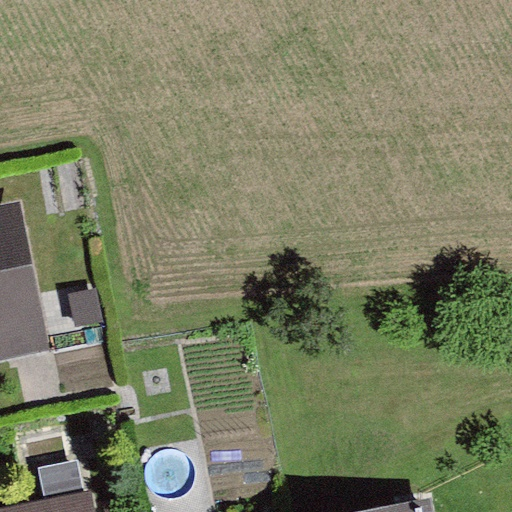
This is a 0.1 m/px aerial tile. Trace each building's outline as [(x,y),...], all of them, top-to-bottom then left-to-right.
[(21,206),(0,210),(0,364),(53,354),(21,206)] [(98,292),(70,298),(76,331),(105,325),(98,292)] [(41,471),(48,506),(85,498),(78,464),(41,471)] [(511,511),(511,487),(489,491),(492,511),(511,511)] [(95,511),(92,497),(85,498),(48,506),(15,511),(95,511)]
